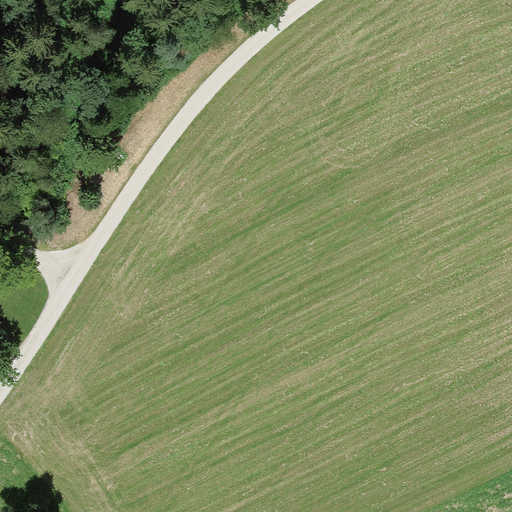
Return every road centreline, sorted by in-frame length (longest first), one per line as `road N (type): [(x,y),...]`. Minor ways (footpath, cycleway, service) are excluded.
road 1 (track): [(317,0),(203,103),(0,398)]
road 2 (track): [(0,18),(17,238),(80,277)]
